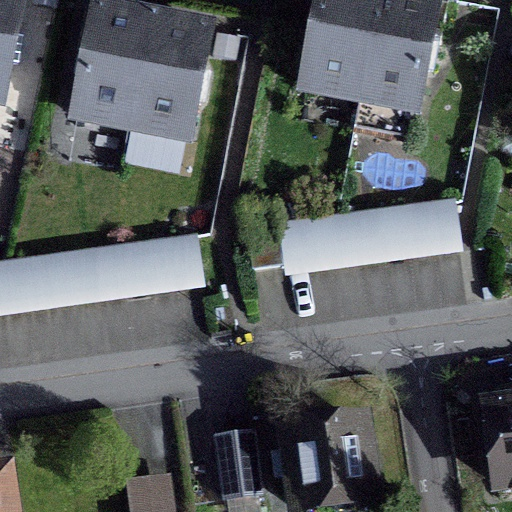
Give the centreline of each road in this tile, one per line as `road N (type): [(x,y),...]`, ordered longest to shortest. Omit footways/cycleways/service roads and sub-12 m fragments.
road 1 (residential): [(0,383),(405,327)]
road 2 (residential): [(405,327),(435,511)]
